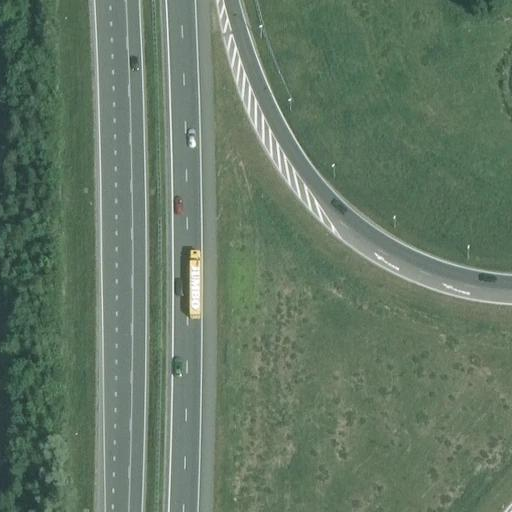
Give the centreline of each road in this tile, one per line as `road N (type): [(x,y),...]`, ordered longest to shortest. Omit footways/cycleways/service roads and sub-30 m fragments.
road 1 (motorway): [(185,511),(182,0)]
road 2 (motorway): [(125,0),(124,511)]
road 3 (motorway): [(511,292),(402,262),(337,211),(307,179),(267,109),(228,0)]
